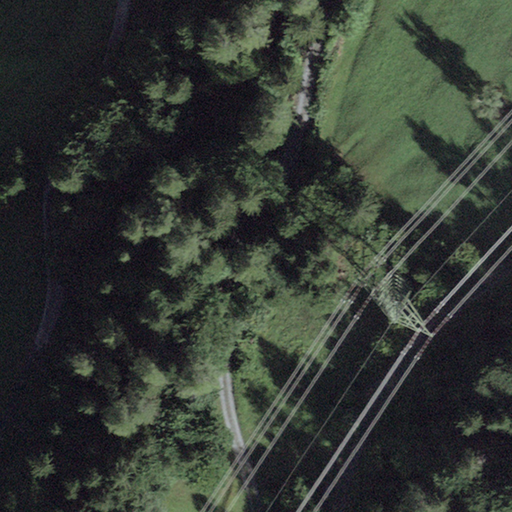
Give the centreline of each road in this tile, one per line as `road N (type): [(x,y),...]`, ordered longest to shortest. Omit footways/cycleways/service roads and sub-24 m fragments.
road 1 (track): [(328,0),(289,159),(253,199),(230,252),(225,395),(256,511)]
road 2 (track): [(0,435),(57,299),(48,189),(60,145),(112,59),(130,0)]
road 3 (track): [(285,0),(203,116),(120,170),(88,260),(57,299)]
road 4 (track): [(338,511),(360,440),(388,387),(436,327),(511,268)]
